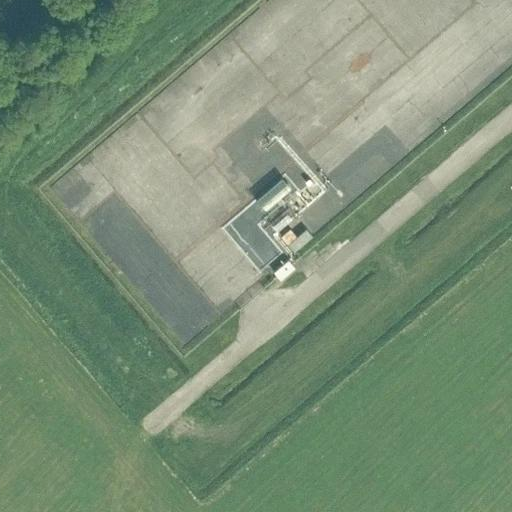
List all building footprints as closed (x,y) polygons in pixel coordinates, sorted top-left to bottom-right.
[(430,62),(444,48),(417,18),(402,31),(430,62)] [(304,167),(238,222),(273,263),(299,240),(278,215),(292,203),(288,198),(312,177),(304,167)] [(319,202),(332,220),(356,203),(343,185),(319,202)] [(328,224),(312,211),(295,231),(312,244),(328,224)] [(297,271),(317,254),(309,245),(289,262),(297,271)] [(242,297),(257,288),(251,279),(236,288),(242,297)]
